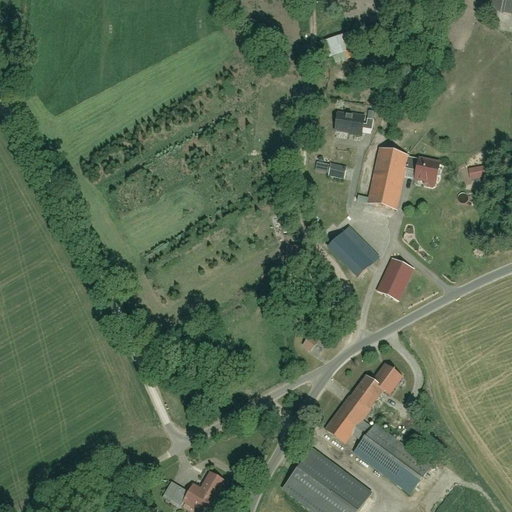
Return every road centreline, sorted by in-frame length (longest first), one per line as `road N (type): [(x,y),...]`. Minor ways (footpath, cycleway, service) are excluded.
road 1 (unclassified): [(173,434),(100,275),(17,119),(0,104)]
road 2 (track): [(312,0),(301,220),(349,290),(361,345)]
road 3 (residential): [(332,365),(511,267)]
road 4 (residential): [(332,365),(184,447),(173,434)]
road 5 (residential): [(249,511),(332,365)]
road 6 (track): [(184,447),(67,511)]
